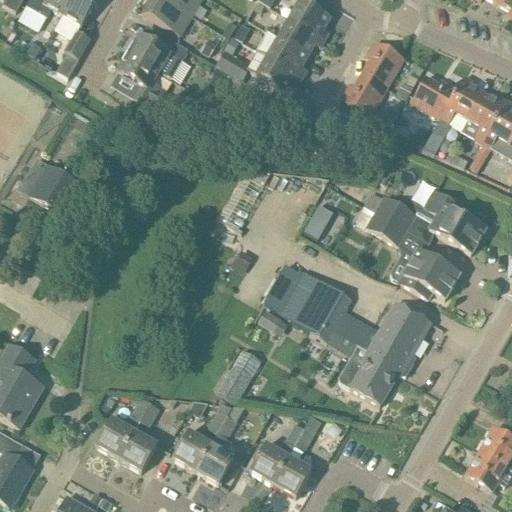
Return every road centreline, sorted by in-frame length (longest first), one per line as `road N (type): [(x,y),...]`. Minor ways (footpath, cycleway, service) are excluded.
road 1 (tertiary): [(395,506),(511,297)]
road 2 (residential): [(313,122),(375,10)]
road 3 (residential): [(511,76),(400,24)]
